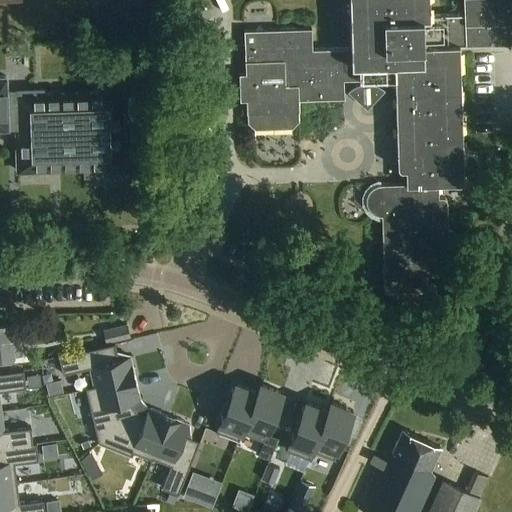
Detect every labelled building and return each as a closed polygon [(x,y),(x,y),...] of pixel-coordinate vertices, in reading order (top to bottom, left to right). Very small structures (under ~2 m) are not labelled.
[(511,0),(463,0),(463,15),(430,16),(429,0),(349,0),(351,49),(313,49),(312,29),(244,31),(245,74),(240,74),(240,100),(246,100),(247,113),(248,113),(248,121),(255,128),(292,127),(298,120),(298,112),(299,112),(299,100),(345,99),(344,80),(396,79),(398,165),(398,166),(399,168),(400,168),(401,169),(406,169),(406,184),(382,184),(382,185),(379,185),(374,188),(370,192),(367,198),(367,204),(370,209),(375,213),(380,216),(383,216),(385,292),(419,291),(423,291),(424,290),(425,289),(426,288),(427,288),(427,286),(427,284),(427,277),(449,276),(447,203),(446,202),(446,201),(445,201),(444,200),(443,199),(441,199),(439,199),(438,185),(464,184),(464,183),(466,183),(471,180),(475,176),(478,170),(478,164),(475,159),(471,155),(465,153),(463,153),(459,46),(511,45),(511,0)] [(6,77),(0,76),(0,129),(7,129),(7,127),(17,126),(18,148),(19,170),(85,168),(85,175),(125,174),(125,171),(123,141),(121,90),(41,93),(41,88),(15,89),(15,92),(15,97),(6,98),(6,77)] [(484,153),(484,167),(497,167),(497,153),(484,153)] [(127,325),(103,330),(106,344),(130,338),(127,325)] [(0,363),(1,364),(11,362),(15,358),(13,342),(20,341),(18,326),(0,327),(0,363)] [(115,343),(59,355),(59,356),(63,373),(90,367),(94,385),(94,386),(135,376),(130,355),(119,358),(115,343)] [(0,410),(1,410),(0,401),(0,390),(26,387),(24,369),(0,372),(0,410)] [(36,374),(29,375),(29,382),(37,381),(36,374)] [(94,385),(85,387),(98,442),(136,410),(131,404),(130,400),(140,398),(135,376),(94,386),(94,385)] [(60,379),(45,382),(48,394),(62,391),(60,379)] [(235,383),(216,431),(239,440),(242,432),(241,431),(257,392),(257,391),(235,383)] [(257,392),(241,431),(242,432),(264,440),(283,392),(260,383),(257,391),(257,392)] [(305,401),(286,449),(309,458),(312,450),(312,449),(327,410),(327,409),(305,401)] [(312,449),(312,450),(334,458),(353,410),(330,401),(327,409),(327,410),(312,449)] [(136,410),(98,442),(131,455),(133,452),(151,459),(169,415),(148,407),(144,416),(140,415),(136,410)] [(1,410),(0,410),(0,447),(33,443),(33,442),(31,426),(4,430),(1,410)] [(169,415),(151,459),(152,459),(153,458),(170,465),(161,487),(178,494),(199,440),(185,434),(189,423),(169,415)] [(378,465),(359,507),(369,511),(418,511),(434,479),(429,471),(440,447),(402,430),(392,453),(385,450),(382,458),(374,454),(371,462),(378,465)] [(0,484),(17,482),(15,462),(38,459),(36,442),(33,442),(33,443),(0,447),(0,484)] [(56,442),(42,444),(43,456),(58,454),(56,442)] [(90,453),(81,460),(83,464),(93,460),(90,453)] [(268,463),(262,478),(274,483),(279,468),(268,463)] [(191,480),(186,495),(212,504),(218,490),(191,480)] [(305,511),(316,486),(301,480),(290,509),(296,511),(305,511)] [(471,511),(478,498),(442,481),(427,511),(471,511)] [(17,482),(0,484),(0,511),(45,511),(44,499),(20,502),(17,482)] [(59,500),(47,502),(48,511),(57,511),(60,511),(59,504),(59,500)]
